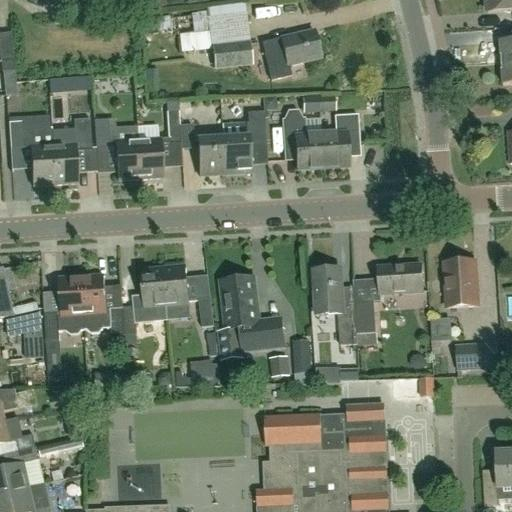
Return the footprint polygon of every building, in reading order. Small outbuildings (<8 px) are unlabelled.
[(140,0),(141,8),(141,10),(165,9),(164,0),(140,0)] [(511,0),(486,0),(488,14),(511,12),(511,0)] [(317,4),(256,13),(258,33),(320,24),(317,4)] [(213,48),(252,43),(247,9),(179,19),(184,57),(214,53),(213,48)] [(288,68),(320,60),(314,32),(276,41),(262,45),(270,83),(290,78),(288,68)] [(502,65),(511,63),(511,41),(500,43),(502,65)] [(177,44),(160,45),(162,65),(179,64),(177,44)] [(218,74),(255,67),(251,48),(215,55),(218,74)] [(2,63),(2,73),(14,72),(13,62),(2,63)] [(511,63),(502,65),(503,86),(511,85),(511,63)] [(303,115),(335,113),(334,99),(302,101),(303,115)] [(180,145),(179,127),(178,113),(179,105),(166,105),(166,114),(168,146),(180,145)] [(322,170),(320,137),(306,138),(304,120),(302,120),(298,112),(287,113),(284,121),(281,121),(283,149),(295,149),(296,172),(322,170)] [(320,137),(322,170),(348,169),(347,145),(359,145),(357,117),(334,118),(335,136),(320,137)] [(75,151),(91,150),(89,120),(73,122),(74,146),(52,147),(55,187),(77,186),(75,151)] [(95,150),(109,149),(107,121),(93,122),(95,150)] [(253,147),(266,146),(264,122),(252,123),(253,147)] [(21,123),(8,123),(11,167),(31,166),(32,189),(55,187),(52,147),(51,128),(21,130),(21,123)] [(181,151),(193,151),(192,127),(179,127),(180,145),(181,151)] [(225,176),(251,175),(249,138),(223,140),(225,176)] [(140,182),(162,180),(160,140),(137,142),(140,182)] [(225,176),(223,140),(197,141),(199,178),(225,176)] [(140,182),(137,142),(115,143),(117,183),(140,182)] [(478,307),(475,262),(444,264),(447,309),(478,307)] [(378,269),(380,296),(423,293),(421,266),(378,269)] [(165,309),(188,307),(185,268),(162,270),(165,309)] [(0,320),(12,318),(2,270),(0,270),(0,320)] [(165,309),(162,270),(139,272),(143,311),(165,309)] [(341,348),(357,347),(355,318),(343,319),(340,271),(314,273),(317,315),(338,314),(341,348)] [(103,277),(102,277),(80,278),(84,332),(86,331),(90,335),(98,335),(102,330),(110,330),(111,346),(123,345),(123,338),(128,337),(126,309),(105,311),(103,277)] [(60,313),(43,315),(45,343),(58,342),(58,333),(65,333),(69,336),(77,336),(81,332),(84,332),(80,278),(58,280),(60,313)] [(281,317),(258,320),(252,280),(220,284),(227,332),(238,330),(242,353),(285,348),(281,317)] [(362,309),(376,308),(375,291),(361,291),(362,309)] [(202,329),(214,328),(211,300),(198,302),(202,329)] [(126,309),(128,337),(137,337),(135,309),(126,309)] [(375,316),(355,318),(357,347),(377,345),(375,316)] [(453,354),(454,339),(438,338),(436,352),(453,354)] [(293,343),(295,375),(311,374),(310,342),(293,343)] [(458,373),(500,371),(499,345),(456,347),(458,373)] [(190,364),(194,389),(215,388),(212,362),(190,364)] [(44,376),(43,365),(18,367),(18,378),(44,376)] [(420,399),(434,399),(434,380),(420,380),(420,399)] [(0,424),(2,424),(0,416),(0,414),(17,410),(13,392),(0,392),(0,424)] [(388,511),(384,407),(348,408),(349,419),(331,419),(331,425),(321,425),(321,418),(265,420),(266,449),(272,449),(273,480),(265,481),(265,493),(257,493),(258,511),(388,511)] [(4,434),(2,424),(0,424),(0,458),(3,457),(35,450),(32,437),(22,439),(21,436),(14,431),(4,434)] [(38,463),(36,456),(35,450),(3,457),(6,470),(0,471),(0,496),(29,490),(23,467),(38,463)] [(511,489),(511,452),(496,454),(497,479),(483,480),(484,508),(499,507),(498,491),(511,489)] [(29,490),(0,496),(0,511),(48,511),(44,511),(41,500),(32,503),(29,490)]
